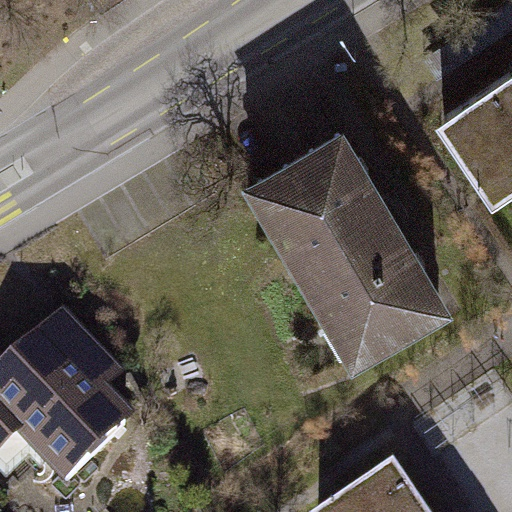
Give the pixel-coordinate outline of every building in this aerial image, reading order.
[(445,73),(489,40),(473,19),(429,53),(445,73)] [(511,182),(511,75),(440,124),(490,197),(511,182)] [(345,362),(440,306),(336,133),(242,189),(345,362)] [(72,511),(87,511),(145,457),(111,421),(130,403),(60,329),(0,386),(0,493),(3,497),(32,470),(72,511)] [(406,511),(394,494),(367,511),(406,511)]
